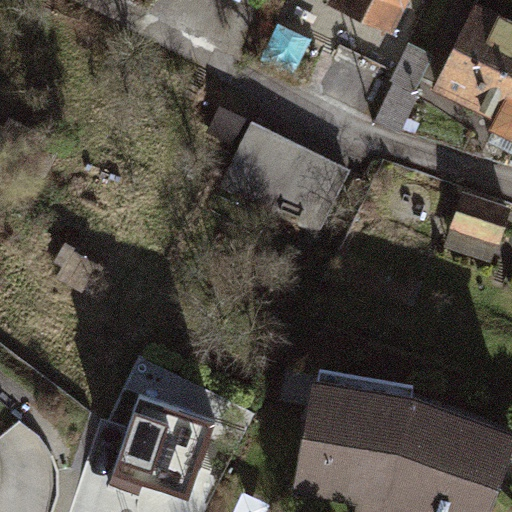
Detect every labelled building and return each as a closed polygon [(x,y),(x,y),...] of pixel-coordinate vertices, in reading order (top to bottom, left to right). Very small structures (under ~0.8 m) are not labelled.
[(418,0),(335,0),(403,32),(418,0)] [(511,10),(491,0),(477,0),(436,83),(497,113),(493,122),(511,131),(511,10)] [(350,167),(221,105),(208,133),(239,148),(220,187),(317,234),(350,167)] [(64,142),(12,117),(0,140),(0,154),(47,177),(64,142)] [(511,211),(511,204),(465,189),(453,227),(502,243),(511,211)] [(511,422),(418,389),(317,372),(295,490),(361,501),(358,511),(395,511),(397,508),(408,511),(493,511),(511,463),(511,422)] [(218,415),(144,390),(116,471),(191,496),(218,415)]
